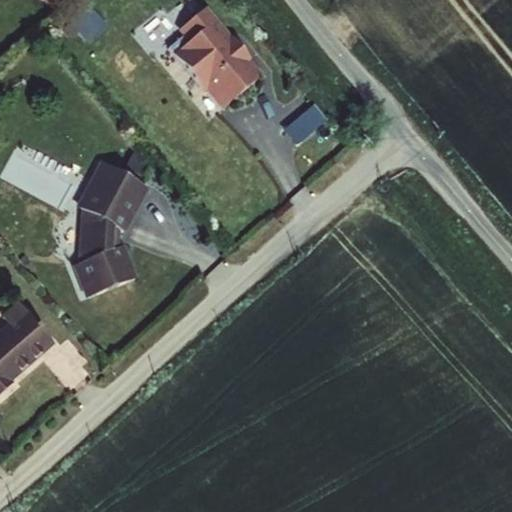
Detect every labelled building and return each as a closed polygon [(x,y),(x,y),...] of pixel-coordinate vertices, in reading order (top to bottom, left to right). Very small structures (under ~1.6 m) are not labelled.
[(40,0),(46,6),(47,4),(57,15),(73,0),(40,0)] [(108,28),(88,6),(69,24),(70,25),(78,34),(88,45),(108,28)] [(206,86),(223,107),(259,78),(246,62),(249,60),(240,49),(237,51),(204,9),(180,28),(185,34),(167,48),(201,90),(206,86)] [(78,34),(70,25),(63,32),(70,40),(78,34)] [(314,107),(283,132),(296,148),(328,122),(314,107)] [(150,164),(133,155),(125,169),(142,179),(150,164)] [(120,233),(125,236),(149,191),(100,164),(76,209),(81,212),(77,267),(72,269),(86,301),(137,280),(125,248),(119,251),(120,233)] [(12,384),(55,347),(17,304),(1,318),(8,327),(0,333),(0,397),(14,385),(12,384)]
